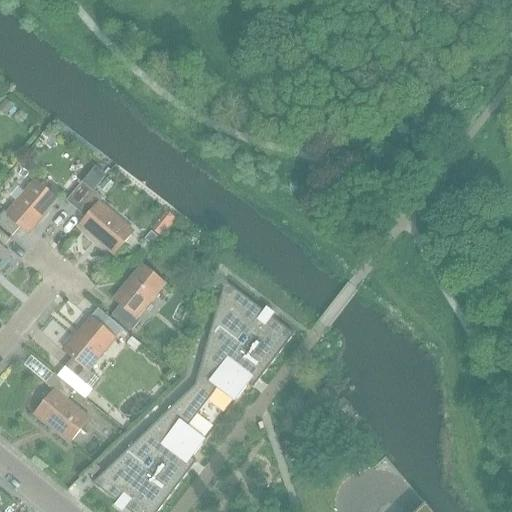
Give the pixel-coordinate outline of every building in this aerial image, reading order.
[(46,211),(57,199),(35,180),(25,192),(26,193),(7,214),(2,209),(0,210),(0,223),(11,233),(18,224),(28,232),(27,231),(45,210),(46,211)] [(93,190),(83,181),(66,200),(77,210),(77,209),(93,190)] [(93,190),(77,209),(77,210),(86,217),(80,224),(81,225),(82,224),(103,242),(102,243),(114,253),(125,241),(133,231),(120,221),(99,204),(100,203),(99,202),(102,198),(93,190)] [(2,248),(10,238),(0,229),(0,266),(10,254),(2,248)] [(154,294),(164,282),(142,264),(132,277),(133,277),(115,298),(114,298),(114,299),(120,304),(112,313),(131,329),(139,320),(136,317),(136,316),(135,315),(153,294),(154,294)] [(194,384),(185,393),(202,407),(216,387),(234,401),(255,375),(259,378),(293,334),(271,317),(274,313),(266,307),(263,310),(224,281),(194,384)] [(98,308),(90,317),(64,349),(73,356),(65,366),(85,383),(93,373),(88,369),(122,328),(98,308)] [(69,441),(88,418),(65,399),(74,389),(53,372),(45,382),(54,390),(34,413),(69,441)] [(202,407),(185,393),(92,483),(117,502),(114,505),(122,511),(125,508),(130,511),(156,511),(189,470),(184,466),(205,439),(187,425),(202,407)]
